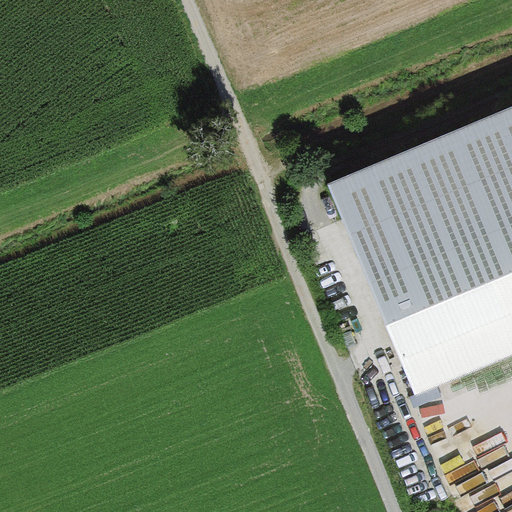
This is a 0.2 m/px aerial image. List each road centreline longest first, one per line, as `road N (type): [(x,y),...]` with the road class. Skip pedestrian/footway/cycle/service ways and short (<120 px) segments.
road 1 (track): [(183,0),(260,170),(395,511)]
road 2 (track): [(260,170),(511,68)]
